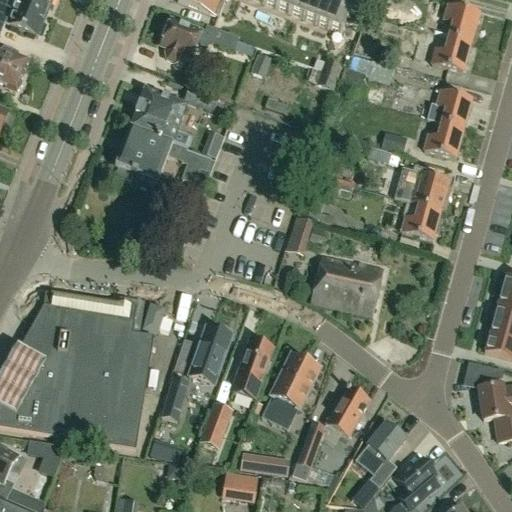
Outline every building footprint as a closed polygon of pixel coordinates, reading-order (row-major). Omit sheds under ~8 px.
[(46,17),(4,0),(0,0),(0,10),(12,16),(6,29),(36,41),(46,17)] [(52,0),(4,0),(46,17),(52,0)] [(225,0),(243,0),(341,37),(355,1),(352,0),(178,0),(176,5),(218,22),(225,0)] [(447,41),(469,47),(477,17),(446,8),(442,24),(451,27),(447,41)] [(400,19),(397,29),(430,37),(432,27),(400,19)] [(249,60),(252,51),(236,45),(237,40),(205,29),(203,35),(200,34),(200,33),(188,29),(187,31),(169,24),(159,50),(165,52),(164,55),(163,60),(165,64),(168,66),(173,66),(176,65),(178,62),(180,58),(189,61),(195,47),(206,51),(208,46),(232,55),(233,54),(249,60)] [(396,28),(374,28),(374,50),(396,51),(396,28)] [(469,47),(447,41),(443,55),(434,52),(430,69),(461,77),(469,47)] [(0,91),(14,97),(16,93),(19,93),(22,87),(20,84),(26,66),(0,55),(0,91)] [(333,91),(341,71),(324,65),(323,68),(290,55),(283,72),(333,91)] [(257,57),(250,75),(262,80),(269,61),(257,57)] [(339,86),(357,93),(362,79),(365,80),(370,65),(352,59),(347,74),(344,72),(339,86)] [(386,60),(381,79),(404,86),(409,66),(386,60)] [(184,105),(223,120),(229,105),(190,90),(184,105)] [(143,93),(129,132),(171,147),(185,109),(143,93)] [(439,127),(462,133),(470,103),(439,94),(435,109),(430,108),(426,123),(439,127)] [(264,111),(283,118),(286,108),(267,102),(264,111)] [(462,133),(439,127),(435,141),(427,139),(423,154),(453,163),(462,133)] [(156,186),(166,161),(170,149),(171,147),(129,132),(114,170),(117,171),(114,181),(129,186),(132,177),(156,186)] [(406,138),(386,134),(382,150),(403,154),(406,138)] [(218,154),(205,149),(201,159),(211,162),(214,163),(218,154)] [(194,188),(199,174),(206,176),(211,162),(201,159),(191,155),(186,168),(180,183),(194,188)] [(318,155),(310,179),(321,183),(321,182),(328,158),(318,155)] [(417,209),(439,215),(448,185),(417,176),(412,192),(421,195),(417,209)] [(348,201),(350,191),(329,185),(321,183),(310,179),(309,179),(304,195),(297,220),(317,226),(326,194),(348,201)] [(439,215),(417,209),(414,222),(405,220),(400,236),(431,245),(439,215)] [(302,261),(312,226),(294,221),(284,255),(302,261)] [(319,234),(311,232),(308,243),(316,245),(319,234)] [(311,306),(371,320),(381,274),(321,260),(311,306)] [(511,280),(505,279),(500,295),(511,297),(511,280)] [(496,310),(511,314),(511,297),(500,295),(496,310)] [(122,309),(49,297),(47,310),(42,310),(0,385),(0,432),(134,454),(152,341),(131,337),(135,311),(122,309)] [(511,330),(511,314),(496,310),(492,325),(511,330)] [(162,315),(151,312),(150,311),(143,333),(155,337),(162,315)] [(488,340),(511,346),(511,330),(492,325),(488,340)] [(206,330),(188,380),(212,388),(230,339),(206,330)] [(484,356),(511,363),(511,346),(488,340),(484,356)] [(252,404),(270,353),(250,346),(232,397),(252,404)] [(291,361),(267,411),(293,424),(318,374),(291,361)] [(161,421),(175,425),(187,386),(172,381),(161,421)] [(487,391),(478,392),(482,424),(494,423),(497,447),(511,444),(511,390),(501,392),(500,386),(486,388),(487,391)] [(325,429),(348,443),(369,406),(346,392),(325,429)] [(234,415),(213,407),(199,446),(220,454),(234,415)] [(309,474),(324,432),(309,427),(295,469),(309,474)] [(386,465),(404,444),(384,428),(366,450),(376,457),(368,466),(377,474),(385,465),(386,465)] [(149,458),(163,462),(167,450),(153,445),(149,458)] [(25,459),(42,462),(59,465),(65,452),(27,446),(25,459)] [(63,465),(82,468),(84,466),(95,467),(97,457),(65,452),(63,465)] [(16,480),(25,464),(4,453),(3,456),(0,454),(0,502),(3,504),(12,487),(4,483),(8,476),(16,480)] [(261,460),(259,478),(286,481),(288,464),(261,460)] [(409,500),(393,511),(411,511),(436,491),(430,483),(434,479),(420,463),(396,484),(409,500)] [(183,469),(169,467),(168,477),(173,483),(182,484),(183,469)] [(225,479),(221,502),(253,506),(257,484),(225,479)] [(0,511),(21,511),(0,502),(0,511)] [(136,511),(138,506),(116,502),(114,511),(136,511)]
